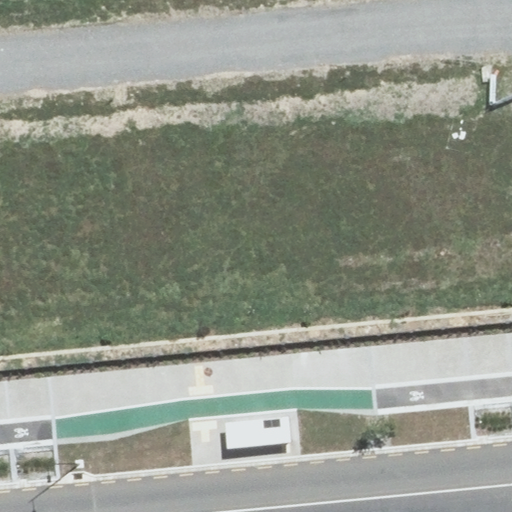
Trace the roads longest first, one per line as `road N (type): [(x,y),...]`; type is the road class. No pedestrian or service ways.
road 1 (residential): [(511,30),(262,35),(0,59)]
road 2 (tertiary): [(29,511),(511,460)]
